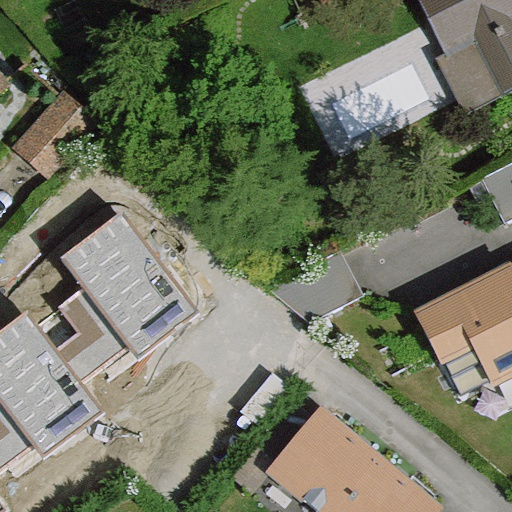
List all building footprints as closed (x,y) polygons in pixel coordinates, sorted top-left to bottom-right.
[(511,104),(511,0),(413,0),(472,124),(511,104)] [(0,107),(22,89),(0,63),(0,107)] [(126,155),(89,194),(136,239),(173,199),(126,155)] [(511,162),(492,172),(511,213),(511,162)] [(202,340),(108,255),(35,336),(129,421),(202,340)] [(429,511),(325,424),(264,496),(283,511),(429,511)]
